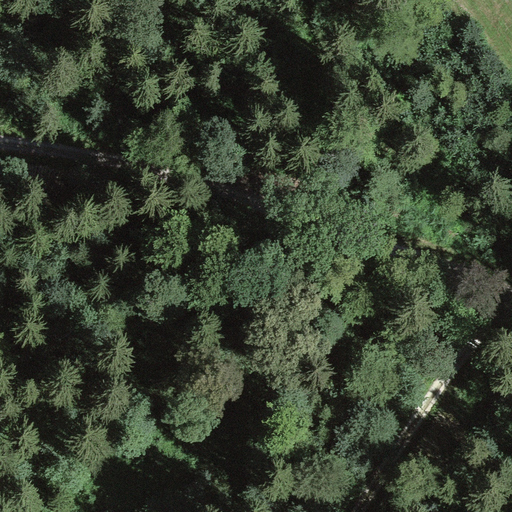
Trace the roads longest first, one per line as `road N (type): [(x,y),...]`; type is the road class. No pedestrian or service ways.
road 1 (track): [(0,148),(221,191),(511,282)]
road 2 (track): [(499,278),(469,339),(397,429),(352,511)]
